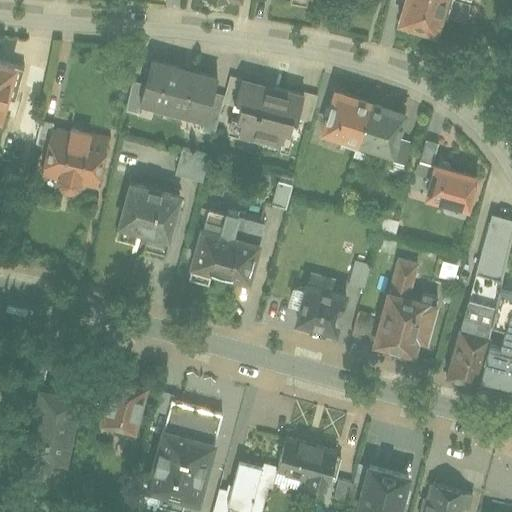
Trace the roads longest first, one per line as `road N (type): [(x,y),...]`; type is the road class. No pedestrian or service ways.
road 1 (residential): [(511,183),(449,107),(374,75),(237,45),(0,23)]
road 2 (residential): [(0,299),(511,423)]
